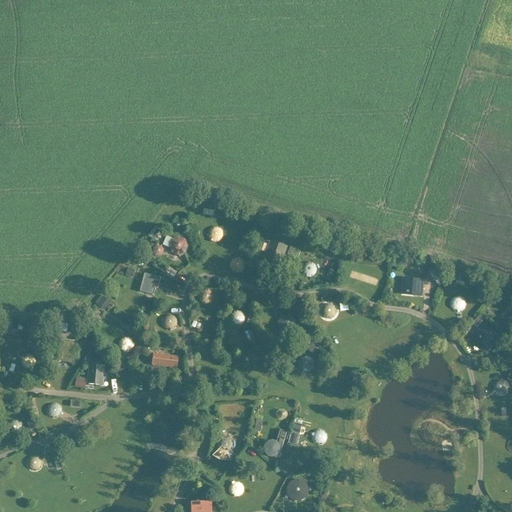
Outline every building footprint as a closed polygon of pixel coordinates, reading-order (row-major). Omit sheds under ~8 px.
[(203,209),(214,211),(215,203),(204,202),(203,209)] [(219,241),(221,240),(222,238),(223,236),(223,234),(223,232),(222,230),(220,229),(219,228),(217,227),(215,227),(213,227),(212,227),(210,228),(209,230),(208,232),(207,233),(207,235),(208,237),(209,239),(210,241),(212,242),(213,242),(215,243),(217,242),(219,241)] [(166,237),(162,245),(168,248),(169,247),(172,253),(178,256),(184,253),(187,247),(184,241),(178,238),(172,241),(172,240),(166,237)] [(270,241),(264,258),(280,263),(286,246),(270,241)] [(154,249),(153,252),(155,255),(159,256),(162,254),(163,250),(160,247),(157,246),(154,249)] [(290,247),(287,255),(293,257),(296,249),(290,247)] [(242,271),(243,270),(244,269),(245,267),(245,265),(244,263),(244,261),(242,260),(241,258),(239,258),(237,257),(235,258),(233,258),(231,260),(230,261),(229,263),(229,265),(229,267),(229,268),(230,269),(231,270),(232,271),(233,272),(234,273),(235,273),(236,273),(238,273),(240,272),(240,273),(242,271)] [(308,278),(309,278),(310,277),(311,277),(313,276),(315,275),(316,273),(316,271),(317,269),(316,267),(315,266),(314,264),(313,263),(311,262),(309,262),(307,262),(305,263),(303,264),(302,265),(302,267),(301,268),(301,271),(301,272),(303,274),(304,275),(306,277),(308,278)] [(170,265),(165,268),(168,273),(174,270),(170,265)] [(117,278),(124,280),(127,270),(120,268),(117,278)] [(144,274),(139,292),(153,296),(155,289),(156,286),(158,286),(160,279),(144,274)] [(425,283),(431,285),(434,275),(427,274),(425,283)] [(333,276),(330,281),(335,285),(338,280),(333,276)] [(423,281),(404,279),(403,292),(413,293),(413,295),(422,296),(423,281)] [(212,303),(212,302),(213,300),(214,298),(214,296),(214,294),(213,293),(211,291),(210,290),(208,289),(206,289),(204,290),(202,290),(201,292),(200,293),(199,295),(199,298),(199,300),(200,301),(201,302),(202,303),(203,304),(204,304),(205,305),(207,305),(210,304),(212,303)] [(92,297),(89,306),(101,310),(104,301),(92,297)] [(456,312),(458,312),(460,312),(460,311),(462,311),(463,310),(464,308),(465,306),(465,304),(465,302),(465,301),(464,299),(462,298),(460,297),(458,297),(456,297),(455,297),(453,298),(452,300),(451,301),(450,303),(450,305),(451,307),(451,308),(453,310),(454,311),(456,312)] [(324,318),(326,319),(327,319),(329,319),(330,319),(332,318),(333,317),(335,316),(336,314),(336,312),(336,310),(335,309),(334,307),(333,305),(331,304),(330,304),(328,304),(325,304),(324,305),(323,306),(322,307),(322,308),(321,310),(321,312),(321,313),(322,315),(323,317),(324,318)] [(292,333),(295,328),(295,320),(289,316),(290,314),(290,313),(290,310),(289,310),(288,309),(280,310),(279,312),(280,316),(282,317),(277,323),(279,331),(285,334),(292,333)] [(241,326),(241,325),(242,324),(243,323),(244,322),(245,320),(245,318),(245,316),(244,314),(243,313),(241,311),(239,311),(237,310),(235,311),(233,311),(232,312),(230,314),(230,316),(229,317),(229,319),(230,321),(230,322),(231,323),(232,324),(233,325),(234,326),(236,326),(238,326),(241,326)] [(502,315),(501,322),(505,327),(511,329),(511,328),(511,311),(508,311),(502,315)] [(172,330),(173,329),(175,328),(176,326),(177,324),(177,322),(176,320),(175,318),(174,317),(172,316),(171,315),(169,315),(167,315),(165,316),(163,317),(162,319),(162,321),(161,322),(161,324),(162,325),(162,326),(163,327),(164,328),(165,329),(167,330),(170,330),(170,331),(172,330)] [(126,316),(122,322),(130,327),(134,321),(126,316)] [(193,321),(191,326),(199,330),(201,325),(193,321)] [(486,326),(477,335),(485,342),(483,345),(490,351),(500,339),(486,326)] [(250,329),(244,332),(246,339),(253,336),(250,329)] [(242,330),(235,333),(240,344),(246,341),(242,330)] [(55,362),(57,362),(68,363),(69,363),(70,364),(72,365),(73,366),(73,367),(76,365),(77,364),(79,361),(80,359),(81,357),(82,354),(82,351),(81,349),(81,346),(80,344),(78,341),(76,340),(75,341),(74,341),(72,342),(71,342),(61,340),(60,340),(59,339),(58,339),(57,338),(56,337),(54,339),(52,341),(51,343),(50,346),(49,349),(48,351),(48,354),(49,357),(50,360),(51,363),(52,362),(53,362),(55,362)] [(132,349),(133,347),(134,347),(134,344),(133,344),(132,342),(131,340),(130,339),(128,338),(126,337),(124,337),(122,338),(120,339),(119,340),(119,341),(118,342),(118,343),(117,345),(117,346),(118,347),(118,349),(119,350),(119,351),(121,352),(122,352),(123,353),(124,353),(126,353),(127,353),(128,353),(130,352),(131,351),(132,349)] [(310,339),(305,342),(310,349),(315,345),(310,339)] [(15,358),(18,352),(12,349),(9,355),(15,358)] [(21,359),(21,361),(21,363),(21,365),(22,366),(23,367),(24,368),(25,369),(27,370),(30,370),(32,369),(34,367),(35,366),(36,364),(36,362),(36,360),(35,358),(34,357),(33,356),(31,355),(29,354),(27,354),(25,355),(23,349),(19,351),(18,354),(19,358),(21,359)] [(178,357),(153,354),(151,366),(176,369),(178,357)] [(302,371),(303,371),(303,372),(306,372),(308,371),(310,371),(312,369),(313,368),(313,366),(314,364),(313,362),(312,360),(311,358),(310,357),(308,357),(306,356),(304,356),(302,357),(301,358),(299,360),(299,361),(298,363),(298,364),(298,366),(299,368),(301,370),(302,371)] [(89,365),(87,385),(102,386),(103,366),(89,365)] [(76,378),(75,387),(85,388),(86,379),(76,378)] [(495,393),(496,394),(498,395),(500,395),(502,395),(504,395),(505,394),(506,393),(507,392),(508,391),(508,389),(508,387),(508,385),(507,383),(506,382),(504,381),(502,380),(500,380),(498,380),(496,381),(495,383),(494,384),(493,387),(493,388),(494,391),(493,391),(495,393)] [(62,413),(61,413),(62,411),(61,409),(61,407),(59,406),(58,405),(56,404),(54,404),(52,404),(50,405),(49,406),(47,408),(47,409),(47,410),(47,412),(47,414),(48,416),(50,417),(51,418),(53,419),(55,419),(56,418),(57,418),(58,417),(59,417),(60,415),(61,416),(62,413)] [(22,410),(27,419),(31,417),(27,408),(22,410)] [(22,427),(21,425),(22,425),(20,423),(19,422),(18,421),(16,420),(14,420),(12,420),(10,421),(9,421),(7,423),(6,425),(5,426),(5,428),(5,429),(5,430),(6,432),(7,434),(8,435),(9,436),(10,436),(12,437),(13,437),(14,437),(16,436),(17,436),(19,434),(21,433),(21,431),(22,429),(22,427)] [(265,446),(264,449),(265,453),(268,456),(271,457),(278,459),(286,432),(279,430),(275,444),(272,442),(268,443),(265,446)] [(313,433),(312,434),(311,436),(311,438),(311,440),(312,441),(313,443),(314,444),(315,444),(316,445),(318,445),(319,445),(320,445),(322,445),(323,444),(324,443),(325,442),(326,440),(327,438),(327,436),(326,434),(325,433),(323,431),(322,430),(320,430),(318,430),(316,430),(314,431),(313,433)] [(219,450),(213,456),(220,460),(229,461),(227,452),(228,452),(229,452),(230,451),(232,449),(233,447),(233,446),(233,444),(232,442),(231,440),(230,439),(228,438),(226,437),(224,437),(223,438),(222,437),(220,439),(219,440),(218,442),(218,443),(218,445),(218,447),(218,448),(219,449),(219,450)] [(43,463),(42,463),(42,461),(41,460),(39,458),(38,457),(35,456),(34,456),(31,457),(30,458),(29,459),(28,460),(27,462),(27,463),(27,465),(27,466),(28,468),(29,470),(31,471),(33,471),(34,471),(35,471),(36,471),(38,471),(40,469),(41,468),(42,466),(43,463)] [(231,483),(230,485),(229,486),(228,489),(229,491),(229,493),(230,494),(230,495),(232,496),(234,497),(235,497),(237,497),(239,497),(240,496),(242,495),(243,493),(244,491),(244,489),(243,487),(243,485),(241,484),(240,483),(238,482),(236,482),(234,482),(233,482),(231,483)] [(304,493),(305,492),(305,490),(304,488),(304,486),(302,485),(301,484),(299,483),(297,483),(295,483),(293,484),(292,485),(290,486),(290,488),(289,490),(290,493),(290,494),(291,495),(292,496),(293,497),(294,497),(295,498),(297,498),(298,498),(300,497),(302,496),(303,495),(304,493)] [(192,504),(191,511),(210,511),(210,503),(192,504)]
